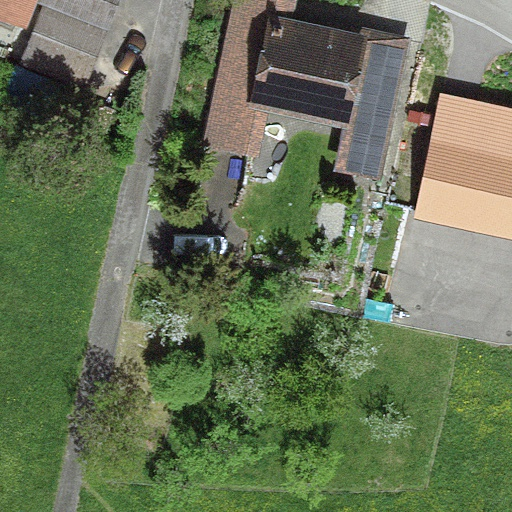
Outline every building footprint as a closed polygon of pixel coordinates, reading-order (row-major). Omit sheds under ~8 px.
[(0,0),(0,8),(17,15),(22,0),(0,0)] [(43,3),(20,62),(79,85),(112,0),(42,0),(41,2),(43,3)] [(216,93),(340,120),(357,41),(233,14),(216,93)] [(511,114),(446,100),(421,214),(511,233),(511,114)] [(382,117),(352,110),(340,166),(369,171),(382,117)]
